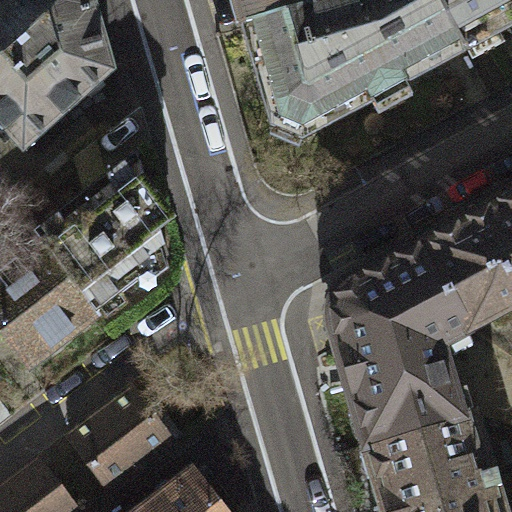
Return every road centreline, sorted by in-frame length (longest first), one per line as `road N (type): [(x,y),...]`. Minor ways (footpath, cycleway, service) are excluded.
road 1 (residential): [(239,286),(511,133)]
road 2 (residential): [(0,466),(239,286)]
road 3 (residential): [(157,0),(239,286)]
road 4 (residential): [(239,286),(300,511)]
